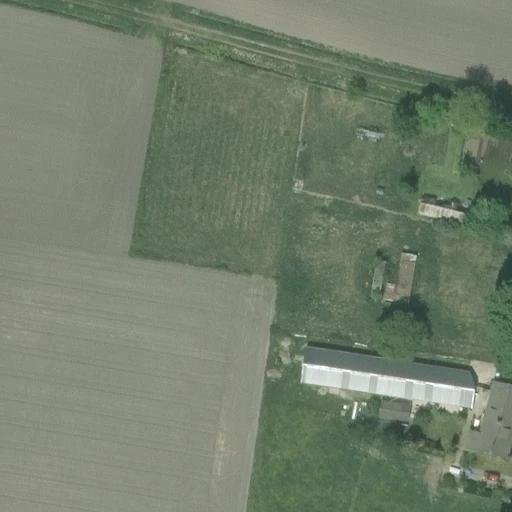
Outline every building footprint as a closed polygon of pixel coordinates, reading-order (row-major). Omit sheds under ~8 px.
[(458,220),(459,201),(422,200),(421,218),(458,220)] [(399,286),(414,287),(416,256),(400,255),(399,286)] [(301,384),(470,410),(476,375),(307,349),(301,384)] [(465,449),(507,461),(511,440),(511,389),(495,384),(482,432),(471,429),(465,449)] [(379,420),(408,424),(411,407),(381,403),(379,420)]
